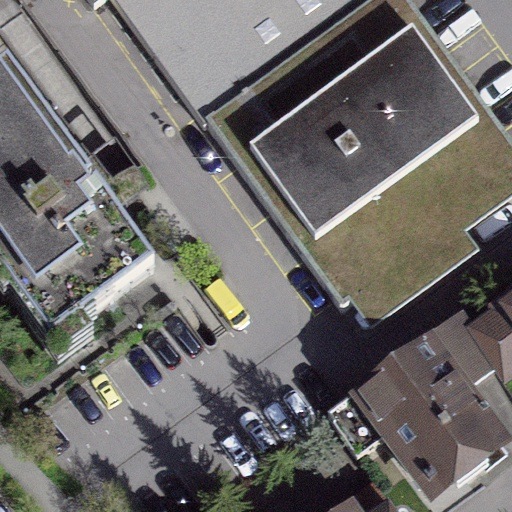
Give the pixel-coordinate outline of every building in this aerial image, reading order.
[(85,0),(95,12),(108,3),(203,133),(208,130),(343,315),(511,192),(511,148),(505,139),(403,0),(85,0)] [(7,74),(0,79),(0,281),(51,351),(155,275),(7,74)] [(489,301),(462,320),(499,373),(505,382),(511,377),(511,309),(500,317),(489,301)] [(462,320),(324,416),(358,464),(388,443),(428,499),(502,447),(466,396),(499,373),(462,320)] [(389,511),(374,489),(341,511),(389,511)]
